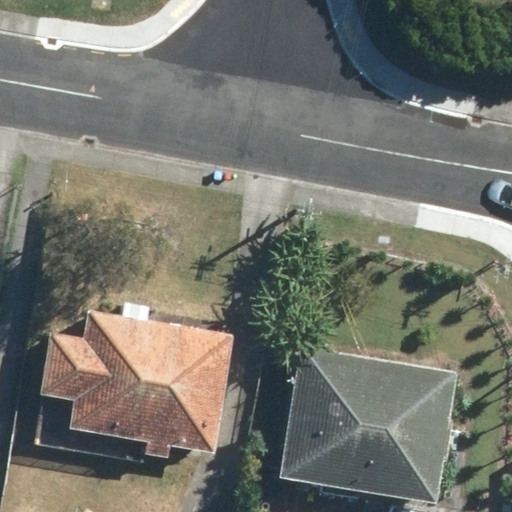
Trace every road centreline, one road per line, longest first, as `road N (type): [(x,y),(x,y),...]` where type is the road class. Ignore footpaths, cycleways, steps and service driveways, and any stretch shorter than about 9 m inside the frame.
road 1 (residential): [(511,174),(227,120)]
road 2 (residential): [(227,120),(0,80)]
road 3 (residential): [(227,120),(269,0)]
